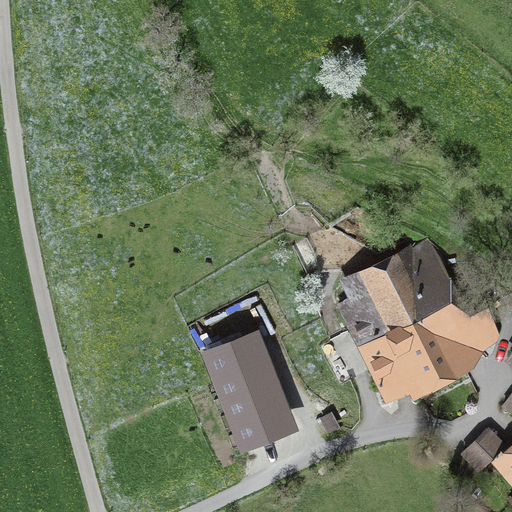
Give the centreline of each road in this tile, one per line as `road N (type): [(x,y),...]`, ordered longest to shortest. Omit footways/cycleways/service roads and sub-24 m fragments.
road 1 (track): [(98,511),(22,186),(2,0)]
road 2 (track): [(397,434),(329,454),(205,511)]
